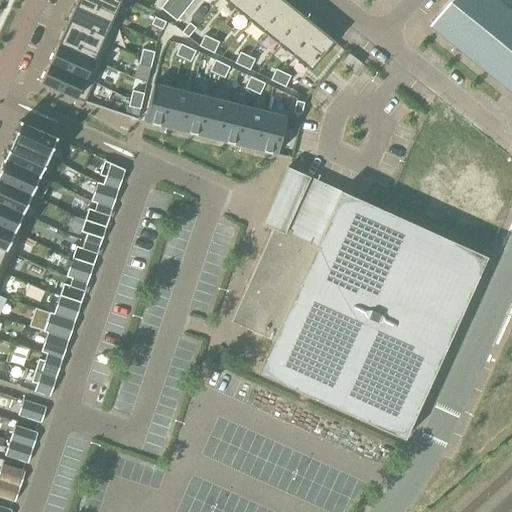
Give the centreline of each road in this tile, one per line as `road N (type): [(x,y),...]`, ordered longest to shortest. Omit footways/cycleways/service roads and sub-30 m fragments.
road 1 (residential): [(64,413),(147,163),(216,194),(134,437)]
road 2 (unclassified): [(387,511),(418,474),(511,269)]
road 3 (residential): [(382,36),(503,136)]
